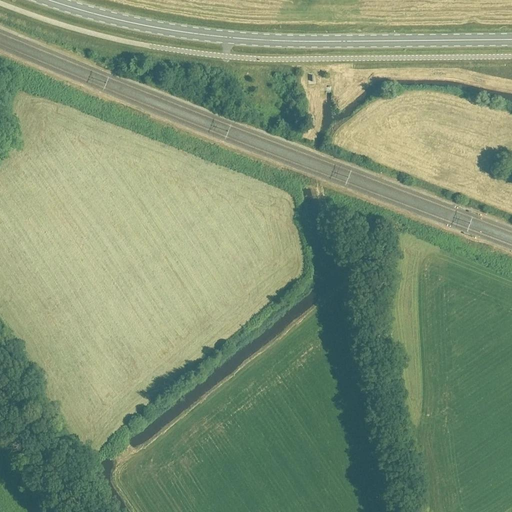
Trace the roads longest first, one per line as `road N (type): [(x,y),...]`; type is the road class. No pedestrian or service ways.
road 1 (secondary): [(50,0),(163,29),(274,42),(511,39)]
road 2 (track): [(0,382),(85,511)]
